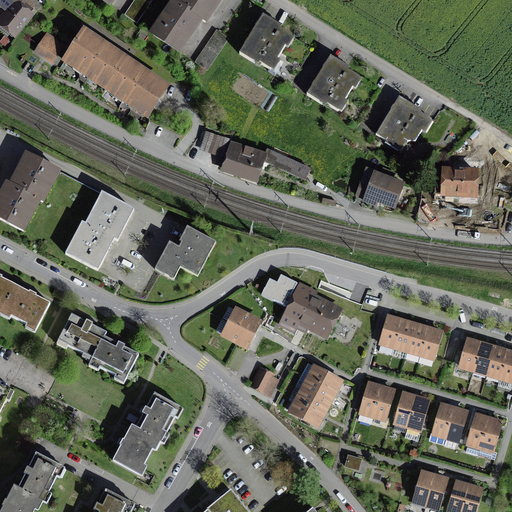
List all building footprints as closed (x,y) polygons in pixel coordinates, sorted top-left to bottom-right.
[(5,0),(3,2),(0,0),(0,14),(4,10),(8,14),(0,24),(0,26),(18,42),(38,18),(34,13),(36,9),(25,0),(5,0)] [(152,0),(135,0),(125,14),(137,22),(152,0)] [(202,21),(174,3),(169,0),(145,37),(177,58),(202,21)] [(176,0),(174,3),(202,21),(207,24),(222,0),(176,0)] [(261,18),(237,56),(273,78),(280,65),(275,61),(283,50),(285,52),(292,41),(278,32),(280,30),(261,18)] [(67,46),(57,64),(96,90),(107,73),(119,56),(79,29),(67,46)] [(229,40),(217,31),(195,62),(207,70),(229,40)] [(35,47),(31,53),(50,66),(55,59),(64,47),(44,34),(35,47)] [(96,90),(145,122),(155,105),(167,89),(119,56),(107,73),(96,90)] [(328,59),(305,98),(339,119),(347,107),(343,104),(350,91),(354,94),(361,83),(349,75),(350,73),(328,59)] [(398,100),(375,138),(384,144),(383,147),(400,157),(407,145),(415,146),(420,134),(427,137),(434,125),(420,117),(422,114),(398,100)] [(228,140),(207,133),(202,148),(223,155),(228,140)] [(267,151),(264,156),(232,146),(224,170),(256,180),(263,162),(305,181),(310,170),(267,151)] [(21,155),(4,186),(38,204),(41,206),(58,175),(21,155)] [(437,172),(436,200),(449,201),(449,193),(459,194),(459,203),(477,204),(478,195),(474,195),(475,175),(478,176),(479,161),(464,161),(464,165),(455,164),(455,173),(437,172)] [(376,173),(367,169),(357,196),(365,199),(364,202),(375,206),(377,201),(395,208),(402,189),(391,185),(392,181),(391,181),(394,174),(383,170),(380,177),(376,175),(376,173)] [(21,236),(38,204),(4,186),(2,185),(0,187),(0,224),(2,226),(21,236)] [(98,195),(82,226),(111,241),(114,243),(130,212),(98,195)] [(426,218),(434,219),(435,208),(428,207),(426,218)] [(94,273),(111,241),(82,226),(78,224),(62,256),(94,273)] [(165,245),(152,273),(170,283),(177,270),(194,279),(212,245),(183,230),(176,245),(178,247),(176,251),(165,245)] [(0,313),(15,286),(0,278),(0,313)] [(279,310),(286,314),(282,322),(297,329),(301,321),(326,334),(337,313),(312,300),(316,293),(294,282),(279,310)] [(15,286),(0,313),(0,316),(8,321),(11,316),(26,324),(24,329),(33,334),(49,304),(15,286)] [(236,310),(229,323),(254,336),(260,323),(236,310)] [(90,363),(102,339),(105,334),(70,316),(55,345),(90,363)] [(392,355),(394,348),(401,322),(386,318),(376,350),(392,355)] [(394,348),(406,352),(414,326),(401,322),(394,348)] [(247,348),(254,336),(229,323),(223,335),(247,348)] [(426,330),(414,326),(406,352),(419,355),(426,330)] [(442,335),(426,330),(419,355),(434,360),(442,335)] [(102,339),(90,363),(87,368),(122,386),(137,357),(102,339)] [(459,366),(474,371),(481,346),(467,342),(459,366)] [(495,350),(481,346),(474,371),(487,375),(495,350)] [(507,354),(495,350),(487,375),(500,379),(507,354)] [(511,355),(507,354),(500,379),(511,382),(511,355)] [(309,379),(335,393),(337,389),(339,390),(342,384),(340,383),(341,381),(315,367),(315,368),(308,364),(302,375),(309,379)] [(262,372),(254,386),(263,391),(262,393),(270,397),(278,381),(262,372)] [(303,390),(329,404),(329,403),(332,404),(335,398),(333,397),(335,393),(309,379),(302,376),(296,386),(303,390)] [(0,417),(0,416),(0,409),(5,400),(9,402),(13,392),(0,385),(0,417)] [(381,389),(367,385),(357,418),(371,422),(381,389)] [(396,393),(381,389),(371,422),(387,426),(396,393)] [(303,390),(297,401),(323,415),(325,411),(327,413),(330,407),(328,406),(329,404),(303,390)] [(134,428),(159,441),(164,444),(168,436),(165,434),(174,417),(177,418),(182,410),(153,394),(134,428)] [(415,399),(401,395),(391,429),(405,433),(415,399)] [(429,403),(415,399),(405,433),(420,437),(429,403)] [(320,419),(323,415),(297,401),(291,413),(316,427),(317,425),(320,426),(323,421),(320,419)] [(454,410),(439,406),(430,439),(445,444),(454,410)] [(454,410),(445,444),(458,447),(468,414),(454,410)] [(465,449),(479,454),(489,420),(474,416),(465,449)] [(503,424),(489,420),(479,454),(493,457),(503,424)] [(159,441),(134,428),(131,426),(112,460),(141,475),(145,467),(142,465),(150,449),(154,451),(159,441)] [(345,467),(360,469),(362,455),(348,453),(345,467)] [(15,489),(40,503),(45,505),(49,497),(46,496),(55,478),(58,480),(62,471),(33,455),(15,489)] [(425,511),(435,478),(420,474),(410,507),(425,511)] [(435,478),(425,511),(427,511),(441,511),(450,483),(435,478)] [(447,511),(462,511),(470,488),(456,484),(447,511)] [(35,511),(40,503),(15,489),(11,487),(0,508),(0,511),(30,511),(31,510),(33,511),(35,511)] [(470,488),(462,511),(477,511),(484,492),(470,488)] [(207,511),(247,511),(231,491),(206,511),(207,511)] [(92,511),(130,511),(133,508),(104,492),(92,511)]
